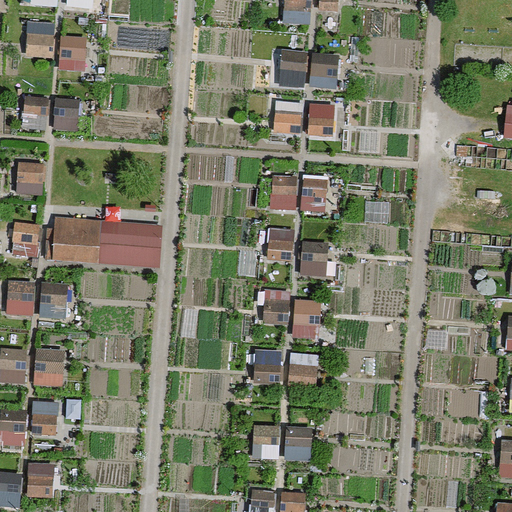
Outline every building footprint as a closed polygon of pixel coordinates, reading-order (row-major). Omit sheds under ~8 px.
[(288,0),(287,20),(314,22),(315,0),(288,0)] [(57,55),(59,21),(30,19),(28,53),(57,55)] [(63,33),(62,68),(90,69),(91,34),(63,33)] [(283,83),(341,86),(343,51),(284,48),(283,83)] [(337,135),(339,101),(314,99),(312,133),(337,135)] [(279,100),(278,130),(309,132),(310,102),(279,100)] [(22,162),(23,192),(49,192),(48,161),(22,162)] [(331,211),(333,176),(276,172),(274,207),(331,211)] [(162,266),(164,224),(56,218),(54,260),(162,266)] [(45,255),(47,224),(18,222),(16,253),(45,255)] [(274,257),(298,256),(298,227),(273,227),(274,257)] [(306,273),(330,272),(330,239),(306,240),(306,273)] [(11,280),(11,313),(38,313),(37,280),(11,280)] [(73,317),(75,282),(41,280),(39,314),(73,317)] [(271,287),(269,319),(282,320),(282,309),(293,309),(294,289),(271,287)] [(296,297),(297,334),(324,334),(323,297),(296,297)] [(4,345),(3,380),(32,381),(33,346),(4,345)] [(39,345),(37,382),(68,384),(70,347),(39,345)] [(257,378),(282,379),(284,349),(259,347),(257,378)] [(63,435),(65,400),(35,398),(34,412),(0,409),(0,441),(28,443),(29,432),(63,435)] [(3,473),(0,488),(0,500),(19,504),(23,477),(3,473)] [(511,511),(511,500),(501,501),(501,511),(511,511)]
